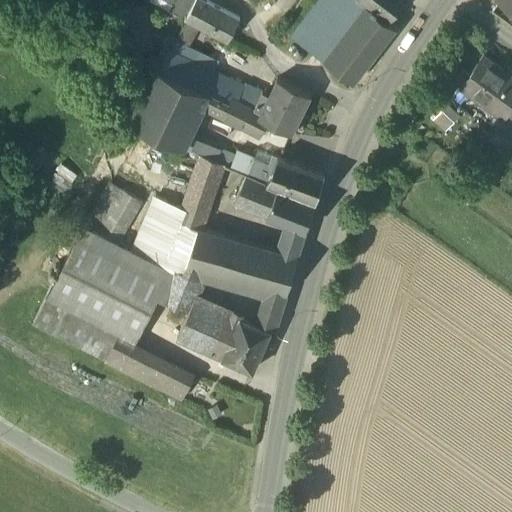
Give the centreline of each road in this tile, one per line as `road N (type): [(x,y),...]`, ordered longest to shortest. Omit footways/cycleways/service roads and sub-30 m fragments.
road 1 (secondary): [(371,110),(296,341),(268,511)]
road 2 (residential): [(371,110),(278,68),(241,0)]
road 3 (residential): [(0,434),(142,511)]
road 4 (secondary): [(444,0),(371,110)]
